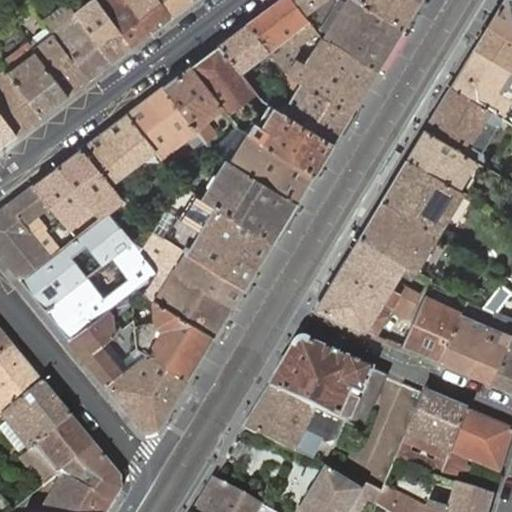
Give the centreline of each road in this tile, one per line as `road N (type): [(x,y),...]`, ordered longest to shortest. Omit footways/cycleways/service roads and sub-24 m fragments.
road 1 (residential): [(153,472),(435,0)]
road 2 (secondary): [(237,0),(0,179)]
road 3 (secondary): [(0,295),(153,472)]
road 4 (residential): [(511,413),(330,335)]
